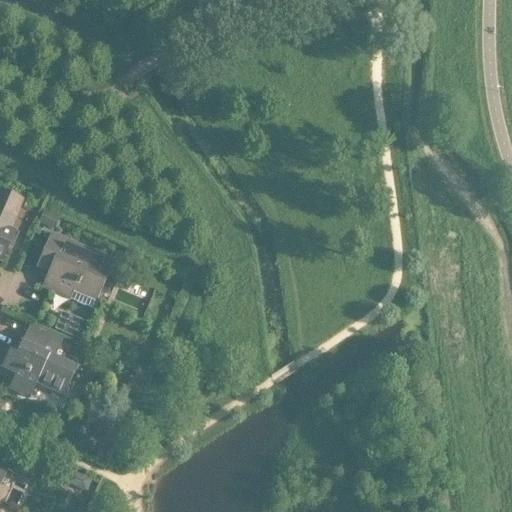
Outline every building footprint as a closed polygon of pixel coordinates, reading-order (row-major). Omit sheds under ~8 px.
[(0,260),(0,261),(12,233),(6,231),(20,200),(0,191),(0,260)] [(58,218),(42,211),(36,224),(52,231),(58,218)] [(91,310),(106,277),(112,262),(79,248),(49,234),(34,268),(46,273),(40,288),(91,310)] [(0,369),(13,376),(7,389),(28,398),(34,385),(62,397),(74,370),(52,360),(62,338),(28,322),(13,357),(7,354),(0,368),(0,369)] [(88,369),(88,374),(92,377),(97,378),(101,375),(103,371),(102,366),(99,363),(94,362),(90,365),(88,369)] [(140,383),(129,378),(121,397),(132,401),(140,383)] [(24,480),(29,470),(16,464),(11,474),(24,480)] [(84,495),(90,481),(74,474),(68,487),(84,495)]
